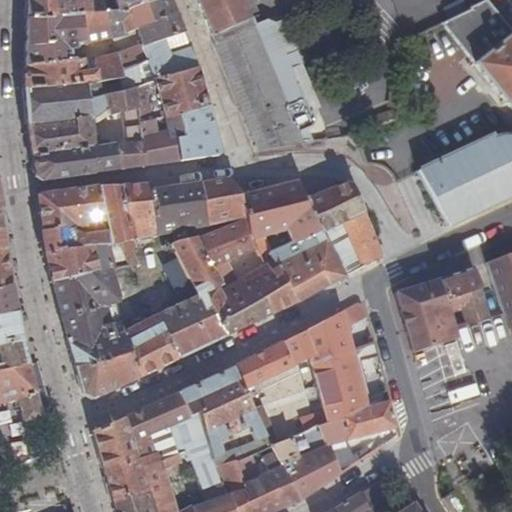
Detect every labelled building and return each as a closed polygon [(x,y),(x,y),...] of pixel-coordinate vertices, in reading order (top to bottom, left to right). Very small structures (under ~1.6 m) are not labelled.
[(168,0),(102,0),(87,1),(86,0),(24,0),(24,10),(24,20),(81,17),(110,16),(133,14),(167,1),(168,0)] [(195,0),(219,57),(259,155),(298,149),(247,24),(249,23),(239,0),(195,0)] [(133,14),(110,16),(111,40),(123,38),(135,30),(141,47),(180,32),(173,17),(167,1),(133,14)] [(511,136),(495,145),(492,140),(421,173),(423,176),(449,225),(511,195),(511,29),(489,1),(476,8),(446,24),(511,104),(511,136)] [(81,17),(82,34),(82,47),(111,40),(110,16),(81,17)] [(60,35),(82,34),(81,17),(24,20),(24,33),(24,56),(23,68),(70,67),(66,46),(59,45),(60,35)] [(121,79),(118,80),(123,93),(131,91),(197,71),(188,52),(180,32),(141,47),(147,61),(121,72),(121,79)] [(115,57),(121,72),(147,61),(141,47),(115,57)] [(91,66),(92,76),(83,76),(82,66),(76,66),(70,67),(23,68),(23,85),(23,92),(99,86),(118,80),(121,79),(121,72),(115,57),(91,66)] [(83,76),(92,76),(91,66),(82,66),(83,76)] [(155,121),(179,115),(208,108),(202,90),(197,71),(131,91),(137,126),(155,121)] [(103,99),(99,86),(23,92),(24,111),(26,131),(86,125),(108,113),(103,99)] [(108,135),(111,149),(117,175),(143,171),(137,126),(131,91),(123,93),(103,99),(108,113),(86,125),(26,131),(28,143),(30,157),(92,153),(91,138),(108,135)] [(216,133),(208,108),(179,115),(185,141),(177,142),(180,166),(206,163),(219,161),(223,157),(216,133)] [(185,141),(179,115),(155,121),(158,145),(177,142),(185,141)] [(170,167),(180,166),(177,142),(158,145),(155,121),(137,126),(143,171),(170,167)] [(92,153),(93,178),(105,176),(117,175),(111,149),(92,153)] [(34,180),(41,185),(67,182),(93,178),(92,153),(30,157),(32,167),(34,180)] [(254,242),(265,240),(285,235),(291,247),(297,245),(325,232),(344,222),(362,214),(350,185),(331,193),(307,204),(299,184),(236,199),(228,182),(212,185),(198,187),(207,224),(242,216),(254,242)] [(178,232),(195,227),(207,224),(198,187),(171,191),(149,194),(158,236),(178,232)] [(136,243),(158,236),(149,194),(141,190),(132,191),(121,191),(136,243)] [(136,243),(121,191),(109,192),(98,193),(105,222),(107,230),(108,236),(106,236),(106,249),(124,246),(136,243)] [(105,222),(98,193),(40,200),(37,204),(40,216),(44,234),(78,229),(80,232),(90,232),(89,226),(105,222)] [(366,265),(378,259),(378,254),(362,214),(344,222),(362,267),(366,265)] [(220,290),(236,281),(230,261),(258,252),(254,242),(242,216),(207,224),(195,227),(217,286),(220,290)] [(202,293),(217,286),(195,227),(178,232),(179,238),(173,240),(181,257),(200,294),(202,293)] [(87,239),(80,232),(78,229),(44,234),(46,242),(49,257),(99,251),(106,249),(106,236),(87,239)] [(90,232),(80,232),(87,239),(106,236),(108,236),(107,230),(90,232)] [(292,250),(291,247),(272,257),(273,261),(292,301),(342,277),(325,241),(328,240),(325,232),(297,245),(298,247),(292,250)] [(273,261),(272,257),(265,240),(254,242),(258,252),(264,266),(273,261)] [(140,255),(136,243),(124,246),(131,271),(139,269),(136,259),(140,255)] [(114,274),(131,271),(124,246),(106,249),(99,251),(49,257),(52,271),(55,285),(114,274)] [(0,289),(12,287),(8,267),(4,250),(0,251),(0,289)] [(511,252),(485,265),(502,316),(511,340),(511,339),(511,252)] [(185,301),(200,294),(181,257),(167,264),(185,301)] [(264,266),(236,281),(220,290),(217,286),(202,293),(223,335),(254,320),(292,301),(273,261),(264,266)] [(439,298),(478,288),(472,267),(448,275),(432,280),(439,298)] [(110,305),(122,300),(114,274),(55,285),(64,327),(73,370),(161,337),(172,360),(223,335),(202,293),(200,294),(185,301),(128,327),(125,318),(114,321),(110,305)] [(432,280),(390,294),(395,304),(402,323),(414,355),(455,336),(452,329),(486,315),(478,288),(439,298),(432,280)] [(0,314),(17,312),(15,301),(12,287),(0,289),(0,314)] [(359,304),(354,302),(290,337),(229,369),(241,393),(309,358),(335,417),(387,395),(384,385),(373,390),(358,358),(374,351),(370,340),(352,347),(343,324),(362,315),(359,304)] [(0,345),(24,341),(20,324),(17,312),(0,314),(0,345)] [(172,360),(161,337),(73,370),(76,385),(78,396),(89,401),(109,391),(136,378),(172,360)] [(24,341),(0,345),(0,369),(29,363),(27,355),(24,341)] [(0,369),(0,404),(16,400),(23,422),(43,417),(36,393),(35,389),(31,370),(29,363),(0,369)] [(251,429),(248,432),(251,440),(262,434),(259,428),(241,393),(229,369),(202,382),(177,393),(187,416),(195,412),(206,444),(248,425),(251,429)] [(187,416),(177,393),(92,432),(98,452),(105,476),(156,459),(147,435),(167,425),(187,416)] [(325,421),(339,443),(356,436),(395,419),(387,395),(335,417),(325,421)] [(195,412),(187,416),(167,425),(177,452),(187,449),(202,493),(220,486),(227,499),(245,489),(239,478),(232,462),(216,470),(212,459),(206,444),(195,412)] [(289,458),(239,478),(245,489),(227,499),(207,507),(190,510),(191,511),(264,511),(271,509),(310,492),(331,478),(352,463),(339,443),(325,421),(278,440),(289,458)] [(267,424),(259,428),(262,434),(268,444),(276,441),(267,424)] [(262,434),(251,440),(212,459),(216,470),(232,462),(268,444),(262,434)] [(352,463),(367,452),(356,436),(339,443),(352,463)] [(177,511),(161,458),(156,459),(105,476),(108,488),(113,503),(148,492),(154,511),(177,511)] [(424,511),(416,499),(391,511),(385,508),(381,501),(381,497),(377,488),(384,483),(379,476),(359,490),(373,511),(424,511)] [(220,486),(202,493),(207,507),(227,499),(220,486)] [(373,511),(359,490),(344,500),(330,510),(331,511),(373,511)] [(154,511),(148,492),(113,503),(115,511),(154,511)]
